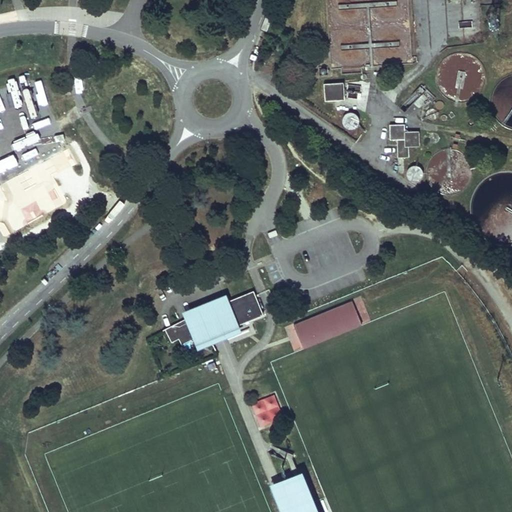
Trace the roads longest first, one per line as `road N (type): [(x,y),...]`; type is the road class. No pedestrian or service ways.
road 1 (residential): [(0,333),(106,232),(194,122)]
road 2 (residential): [(0,30),(53,24),(116,38),(171,67),(187,89)]
road 3 (unknown): [(283,255),(338,209),(369,243)]
